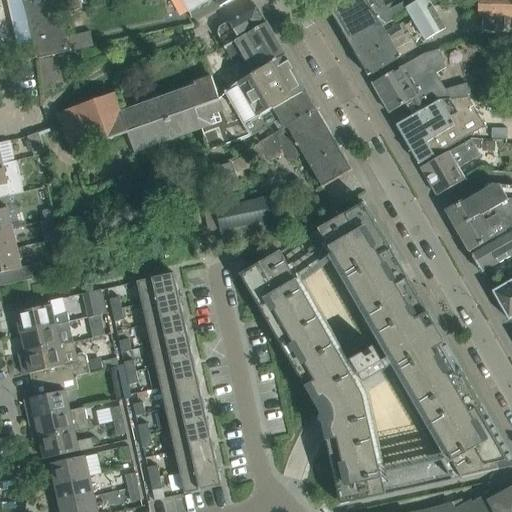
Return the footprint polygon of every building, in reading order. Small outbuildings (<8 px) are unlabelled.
[(22,0),(32,42),(36,59),(68,52),(65,37),(59,14),(79,10),(76,0),(22,0)] [(93,7),(91,0),(76,0),(79,10),(93,7)] [(218,8),(231,0),(178,0),(187,15),(214,0),(218,8)] [(324,0),(347,40),(375,24),(378,28),(381,26),(381,28),(382,27),(394,20),(394,19),(409,10),(407,7),(404,1),(388,11),(381,0),(324,0)] [(420,0),(407,7),(409,10),(413,18),(433,7),(429,0),(420,0)] [(511,0),(479,0),(479,15),(483,15),(504,16),(511,16),(511,0)] [(238,40),(266,24),(256,6),(229,21),(229,23),(218,29),(216,35),(220,41),(234,33),(238,40)] [(433,7),(413,18),(426,41),(445,30),(433,7)] [(504,16),(483,15),(482,33),(503,34),(504,16)] [(347,40),(359,61),(403,35),(400,30),(405,27),(403,23),(386,33),(382,27),(381,28),(381,26),(378,28),(375,24),(347,40)] [(279,59),(284,56),(266,24),(238,40),(223,48),(232,63),(238,60),(241,64),(246,62),(252,74),(279,59)] [(403,35),(359,61),(368,76),(417,48),(405,27),(400,30),(403,35)] [(89,33),(65,37),(68,52),(92,47),(89,33)] [(36,59),(32,42),(16,45),(16,46),(18,54),(20,63),(36,59)] [(411,101),(418,113),(421,111),(440,100),(467,97),(470,97),(470,96),(468,96),(465,85),(467,85),(466,84),(445,90),(436,74),(445,69),(440,50),(424,54),(400,68),(372,84),(389,113),(411,101)] [(234,144),(251,137),(244,125),(306,92),(284,56),(279,59),(252,74),(235,84),(218,100),(218,101),(193,109),(201,130),(208,151),(233,142),(234,144)] [(69,153),(126,134),(183,113),(193,109),(218,101),(218,100),(210,77),(185,86),(186,90),(119,112),(113,94),(55,114),(69,153)] [(278,121),(282,129),(316,110),(306,92),(244,125),(251,137),(252,137),(278,121)] [(421,111),(418,113),(396,126),(419,165),(485,127),(467,97),(440,100),(421,111)] [(133,153),(201,130),(193,109),(183,113),(126,134),(133,153)] [(282,129),(258,143),(268,161),(283,152),(289,163),(302,155),(313,175),(319,186),(321,189),(335,181),(352,171),(344,158),(332,137),(316,110),(282,129)] [(38,133),(27,137),(33,156),(45,152),(38,133)] [(449,151),(421,168),(437,196),(465,180),(459,169),(478,158),(468,142),(449,153),(449,151)] [(483,143),(482,152),(495,153),(495,144),(483,143)] [(0,198),(10,196),(9,195),(23,193),(16,161),(2,164),(2,165),(0,165),(0,198)] [(214,170),(223,197),(241,191),(232,164),(214,170)] [(447,212),(456,228),(481,214),(482,216),(501,204),(509,199),(511,199),(511,186),(493,185),(447,212)] [(0,231),(12,229),(8,210),(12,209),(10,196),(0,198),(0,231)] [(272,198),(215,209),(220,231),(277,220),(272,198)] [(456,228),(469,252),(495,238),(494,237),(511,227),(511,199),(509,199),(501,204),(482,216),(481,214),(456,228)] [(511,467),(511,458),(365,203),(240,275),(320,413),(340,505),(462,478),(511,467)] [(55,208),(42,211),(44,222),(55,220),(57,219),(55,208)] [(44,222),(42,223),(44,230),(57,228),(55,220),(44,222)] [(495,238),(469,252),(482,273),(511,256),(511,227),(494,237),(495,238)] [(0,231),(0,252),(17,249),(12,229),(0,231)] [(17,249),(0,252),(0,286),(33,279),(30,267),(21,269),(17,249)] [(137,282),(142,304),(179,296),(174,274),(137,282)] [(511,280),(492,292),(509,321),(511,319),(511,280)] [(89,293),(82,295),(87,319),(91,318),(100,316),(97,302),(96,292),(95,292),(89,293)] [(142,304),(147,325),(184,317),(179,296),(142,304)] [(109,300),(112,311),(121,309),(119,297),(109,300)] [(16,313),(21,334),(69,323),(67,313),(54,316),(51,306),(16,313)] [(121,309),(112,311),(114,322),(124,320),(121,309)] [(147,325),(151,346),(188,338),(184,317),(147,325)] [(21,334),(25,353),(25,354),(73,343),(69,323),(21,334)] [(151,346),(156,368),(193,359),(188,338),(151,346)] [(119,341),(121,353),(131,351),(128,339),(119,341)] [(34,373),(37,384),(77,375),(89,373),(87,361),(86,357),(82,354),(76,356),(73,343),(25,354),(25,353),(18,355),(23,376),(34,373)] [(88,363),(90,373),(117,367),(115,359),(100,363),(99,360),(88,363)] [(156,368),(161,389),(198,380),(193,359),(156,368)] [(123,363),(126,374),(136,372),(133,361),(123,363)] [(117,367),(124,398),(130,397),(123,365),(117,367)] [(136,372),(126,374),(129,386),(138,384),(136,372)] [(24,400),(28,419),(69,410),(65,392),(77,389),(75,378),(77,375),(37,384),(40,397),(24,400)] [(161,389),(166,410),(203,401),(198,380),(161,389)] [(166,410),(170,431),(207,422),(203,401),(166,410)] [(133,405),(136,417),(145,415),(143,403),(133,405)] [(120,407),(111,409),(114,422),(123,420),(120,407)] [(28,419),(33,439),(74,430),(74,431),(88,428),(84,408),(70,411),(69,410),(28,419)] [(123,420),(114,422),(117,436),(126,434),(123,420)] [(170,431),(175,452),(212,444),(207,422),(170,431)] [(138,426),(140,438),(150,436),(147,424),(138,426)] [(74,430),(33,439),(33,441),(39,440),(44,460),(79,452),(79,451),(93,448),(91,439),(77,442),(74,431),(74,430)] [(150,436),(140,438),(143,449),(152,447),(150,436)] [(175,452),(180,473),(217,465),(212,444),(175,452)] [(120,448),(123,461),(132,460),(129,446),(120,448)] [(50,464),(54,483),(90,474),(85,456),(50,464)] [(217,465),(180,473),(185,495),(222,487),(217,465)] [(147,468),(150,480),(159,478),(157,466),(147,468)] [(127,475),(130,488),(138,486),(135,473),(127,475)] [(54,483),(58,502),(94,494),(90,474),(54,483)] [(159,478),(150,480),(152,491),(162,489),(159,478)] [(138,486),(130,488),(133,502),(141,500),(138,486)] [(511,511),(511,487),(491,499),(488,494),(472,503),(471,500),(464,504),(462,500),(451,504),(415,511),(511,511)] [(58,502),(60,511),(97,511),(94,494),(58,502)]
